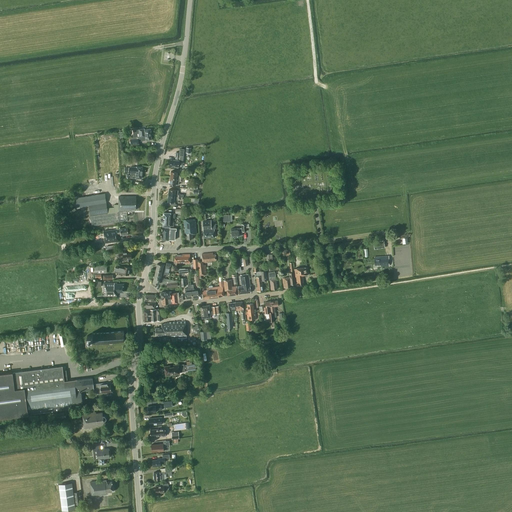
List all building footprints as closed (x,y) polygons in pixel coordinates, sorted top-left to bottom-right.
[(144,136),(151,135),(150,129),(144,129),(144,128),(133,130),(134,137),(144,136)] [(144,136),(134,137),(130,138),(131,144),(139,144),(138,141),(140,140),(141,141),(145,140),(152,139),(151,135),(144,136)] [(174,160),(171,160),(171,166),(173,166),(175,166),(178,167),(179,167),(183,167),(183,161),(184,153),(176,152),(176,160),(174,160)] [(142,167),(136,167),(131,167),(130,173),(128,172),(129,168),(125,168),(125,172),(127,172),(127,177),(130,177),(141,178),(142,167)] [(106,203),(105,194),(75,198),(77,207),(89,205),(90,215),(108,213),(108,214),(90,216),(92,226),(128,221),(126,210),(130,210),(130,209),(136,209),(136,196),(119,196),(118,205),(114,205),(114,207),(107,208),(106,203)] [(181,197),(168,195),(168,202),(170,202),(170,205),(175,205),(175,203),(174,203),(174,199),(177,199),(180,200),(181,197)] [(196,234),(195,219),(184,220),(184,226),(185,233),(186,233),(187,239),(193,238),(192,234),(196,234)] [(211,224),(211,220),(203,221),(204,238),(215,237),(214,229),(215,229),(215,224),(211,224)] [(249,227),(248,224),(242,225),(242,228),(238,228),(231,229),(232,236),(239,236),(239,235),(242,235),(242,231),(246,231),(246,227),(249,227)] [(129,234),(128,227),(120,228),(120,229),(103,231),(105,243),(119,241),(118,234),(121,234),(121,235),(129,234)] [(169,228),(163,227),(162,240),(168,240),(168,239),(175,240),(175,233),(176,233),(176,228),(169,228)] [(123,252),(123,249),(115,250),(115,253),(118,253),(119,257),(123,256),(124,259),(132,258),(131,252),(127,252),(127,251),(123,252)] [(213,254),(213,253),(202,254),(203,261),(198,262),(200,279),(201,279),(201,275),(206,274),(205,265),(203,265),(203,263),(212,262),(212,260),(216,260),(215,254),(213,254)] [(190,263),(190,254),(181,254),(181,255),(177,255),(177,256),(175,256),(175,262),(177,262),(177,263),(190,263)] [(389,258),(389,255),(374,257),(375,265),(381,265),(381,267),(389,266),(389,263),(389,258)] [(157,264),(156,270),(165,272),(166,268),(169,269),(169,266),(170,266),(171,264),(167,263),(166,266),(163,265),(157,264)] [(107,273),(106,265),(94,266),(95,274),(107,273)] [(131,267),(124,266),(124,268),(117,266),(116,270),(123,272),(122,273),(129,275),(131,267)] [(308,275),(307,267),(294,269),(297,286),(304,285),(303,275),(308,275)] [(267,280),(266,271),(261,271),(261,276),(256,277),(257,282),(256,282),(257,291),(263,291),(262,281),(267,280)] [(294,272),(289,272),(290,277),(282,278),(284,288),(291,287),(291,285),(295,284),(294,272)] [(276,279),(275,273),(269,273),(271,289),(277,289),(276,279)] [(250,287),(248,274),(240,275),(242,286),(238,286),(239,294),(251,293),(250,287)] [(232,287),(231,280),(224,281),(225,291),(227,290),(227,296),(238,295),(237,287),(236,287),(236,286),(232,287)] [(117,283),(104,283),(104,296),(117,297),(117,292),(123,292),(123,284),(117,284),(117,283)] [(204,299),(219,297),(224,296),(224,295),(223,286),(215,287),(213,287),(213,286),(212,285),(209,286),(209,288),(208,288),(207,288),(207,290),(202,291),(204,299)] [(171,293),(171,291),(161,292),(161,299),(162,299),(163,304),(169,304),(178,303),(180,302),(178,293),(176,293),(171,293)] [(146,307),(146,310),(151,309),(151,308),(155,308),(156,295),(145,294),(144,307),(146,307)] [(266,306),(264,307),(265,313),(269,313),(273,312),(271,300),(265,301),(266,306)] [(242,302),(236,303),(236,310),(241,310),(242,312),(241,313),(242,319),(245,318),(245,312),(243,312),(243,307),(242,302)] [(254,310),(253,303),(247,304),(248,308),(246,308),(248,320),(256,319),(255,310),(254,310)] [(210,307),(209,305),(201,306),(202,319),(211,318),(211,316),(210,315),(211,315),(219,314),(218,306),(212,307),(212,308),(212,309),(210,309),(210,307)] [(151,309),(146,310),(144,310),(145,322),(162,320),(162,311),(160,309),(156,309),(151,309)] [(187,343),(186,321),(167,322),(168,323),(162,323),(162,328),(156,328),(156,335),(163,335),(163,336),(168,336),(168,337),(169,337),(172,336),(172,337),(177,337),(178,344),(187,343)] [(117,331),(116,331),(110,332),(110,331),(109,331),(109,332),(103,332),(96,332),(95,332),(93,332),(92,332),(92,335),(87,335),(87,341),(92,341),(92,344),(93,344),(93,343),(96,342),(96,343),(97,343),(96,342),(103,342),(103,343),(104,343),(103,342),(109,341),(109,342),(110,342),(110,344),(111,344),(111,341),(116,341),(116,342),(117,342),(117,341),(123,341),(124,341),(124,331),(117,331)] [(195,369),(195,364),(184,366),(184,365),(178,365),(165,366),(166,371),(165,372),(165,374),(166,374),(166,375),(179,374),(179,372),(184,371),(195,369)] [(63,370),(62,366),(13,372),(0,373),(0,418),(28,415),(72,409),(71,404),(72,404),(71,392),(76,392),(75,385),(78,385),(77,379),(68,381),(66,370),(63,370)] [(92,377),(77,379),(78,385),(75,385),(76,392),(71,392),(72,404),(82,403),(81,391),(94,389),(92,377)] [(107,384),(107,382),(95,384),(95,389),(98,389),(99,394),(105,393),(105,395),(109,395),(108,392),(112,391),(111,384),(107,384)] [(96,413),(96,412),(82,414),(84,428),(98,427),(98,426),(104,425),(104,422),(103,421),(104,421),(105,421),(106,419),(106,418),(106,417),(104,416),(103,416),(102,412),(96,413)] [(166,436),(165,428),(150,430),(151,436),(152,436),(152,437),(154,437),(154,436),(162,435),(162,437),(166,436)] [(151,444),(152,452),(164,451),(164,447),(167,447),(166,443),(151,444)] [(104,449),(103,445),(93,446),(93,451),(97,450),(98,459),(99,465),(105,464),(105,458),(110,457),(109,448),(104,449)] [(169,458),(169,454),(163,455),(163,458),(158,458),(158,460),(153,460),(153,466),(161,465),(160,462),(165,462),(165,459),(169,458)] [(171,471),(171,468),(166,468),(166,472),(160,472),(154,472),(154,480),(160,479),(164,478),(164,474),(168,473),(168,471),(171,471)] [(107,482),(106,480),(90,482),(92,497),(107,495),(106,492),(113,491),(112,482),(107,482)] [(75,508),(72,483),(59,484),(62,510),(75,508)] [(169,492),(168,483),(164,483),(164,485),(155,486),(156,489),(155,489),(155,492),(156,492),(156,493),(164,492),(169,492)]
